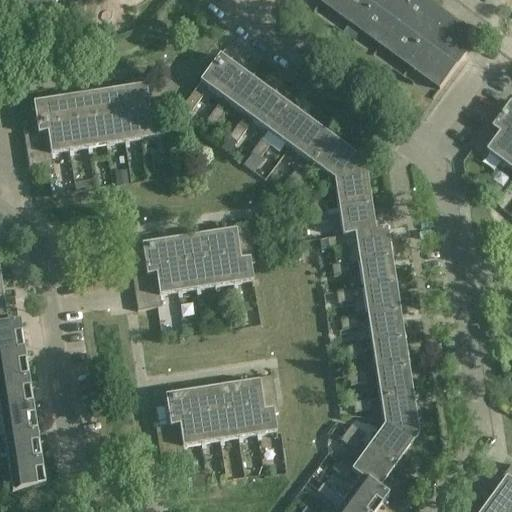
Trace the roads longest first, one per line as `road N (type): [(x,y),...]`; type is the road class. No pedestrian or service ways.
road 1 (residential): [(425,511),(476,426),(446,191),(423,152)]
road 2 (residential): [(127,511),(74,461),(40,256),(26,231),(0,212)]
road 3 (residential): [(423,152),(253,27),(257,0)]
